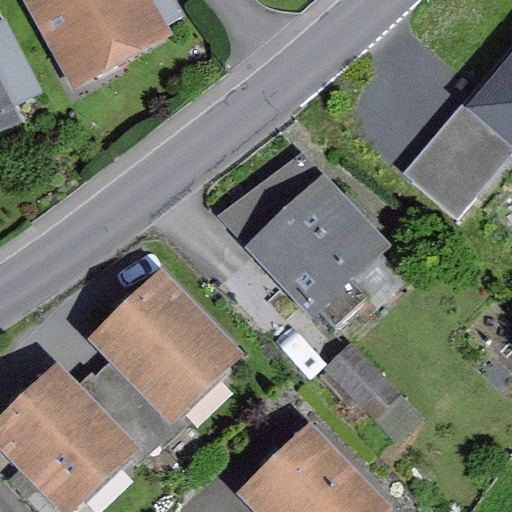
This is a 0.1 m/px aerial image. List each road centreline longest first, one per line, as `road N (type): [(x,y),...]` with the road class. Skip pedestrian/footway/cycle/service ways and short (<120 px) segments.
road 1 (tertiary): [(280,83),(0,298)]
road 2 (tertiary): [(371,0),(280,83)]
